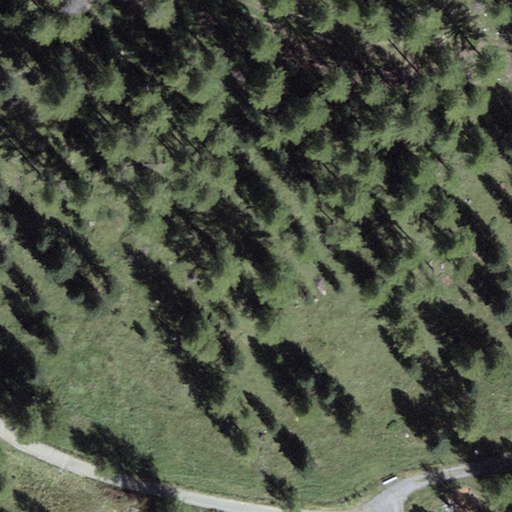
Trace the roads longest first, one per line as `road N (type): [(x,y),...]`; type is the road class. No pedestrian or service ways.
road 1 (track): [(511,49),(369,57),(211,0)]
road 2 (track): [(0,427),(38,452),(104,476),(283,511)]
road 3 (track): [(383,511),(407,485),(511,462)]
